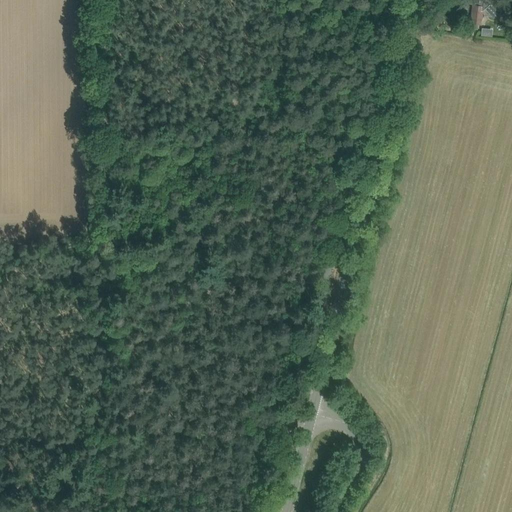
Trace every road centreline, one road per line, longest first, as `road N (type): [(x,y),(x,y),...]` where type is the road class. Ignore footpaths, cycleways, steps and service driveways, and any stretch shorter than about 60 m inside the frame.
road 1 (tertiary): [(311,412),(408,0)]
road 2 (unknown): [(89,164),(96,410),(85,511)]
road 3 (unknown): [(261,0),(243,77),(248,105),(264,119),(358,153)]
road 4 (unknown): [(247,101),(217,118),(166,123),(120,158),(89,164)]
road 5 (track): [(85,0),(89,164)]
road 6 (unclassified): [(333,511),(363,444),(349,425),(311,412)]
